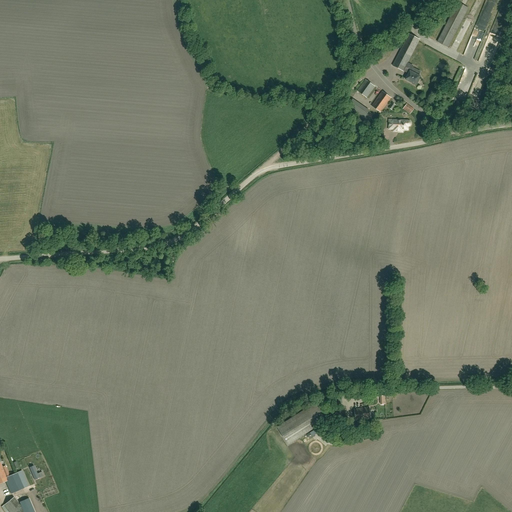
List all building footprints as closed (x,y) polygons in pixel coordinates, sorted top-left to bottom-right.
[(486,0),(463,54),(466,56),(476,33),(484,37),(500,0),(486,0)] [(468,8),(457,3),(437,42),(447,47),(468,8)] [(409,34),(393,66),(403,71),(404,70),(409,73),(408,74),(405,80),(416,85),(420,76),(419,76),(410,71),(411,69),(412,67),(413,66),(408,63),(420,40),(409,34)] [(367,98),(375,87),(365,80),(357,91),(367,98)] [(381,112),(391,98),(382,92),(372,106),(381,112)] [(362,122),(369,111),(353,100),(345,110),(362,122)] [(410,114),(414,109),(407,104),(403,109),(410,114)] [(393,129),(393,131),(402,132),(402,130),(408,130),(408,126),(409,126),(410,125),(410,124),(410,123),(410,122),(409,121),(408,121),(389,120),(389,129),(393,129)] [(337,404),(342,403),(340,396),(345,395),(345,398),(354,397),(353,391),(345,392),(340,393),(335,394),(337,404)] [(330,418),(319,401),(277,428),(288,445),(330,418)] [(330,412),(335,409),(333,406),(332,407),(330,403),(327,405),(330,412)] [(342,418),(347,415),(342,406),(337,409),(342,418)] [(356,421),(371,419),(369,407),(354,409),(356,421)] [(348,433),(355,430),(353,425),(346,428),(348,433)] [(0,483),(6,481),(11,494),(15,492),(24,488),(19,477),(18,473),(10,476),(5,466),(2,467),(0,462),(0,483)] [(37,474),(35,468),(30,470),(35,480),(43,476),(41,472),(37,474)] [(14,497),(4,505),(9,511),(21,511),(19,508),(21,507),(21,506),(14,497)] [(34,511),(29,498),(19,502),(21,506),(21,507),(23,511),(34,511)]
